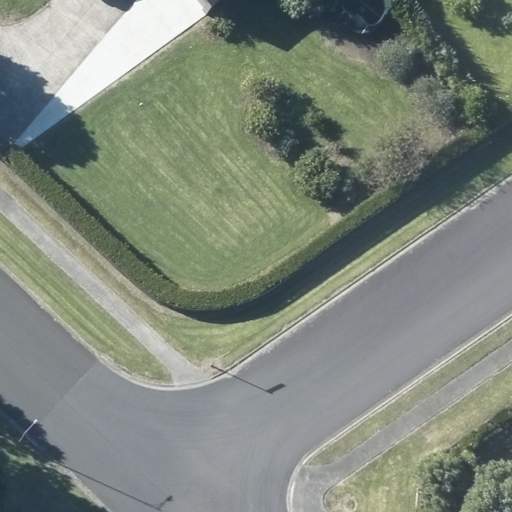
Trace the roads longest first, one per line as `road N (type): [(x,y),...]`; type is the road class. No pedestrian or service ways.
road 1 (residential): [(511,245),(168,485)]
road 2 (residential): [(0,332),(168,485)]
